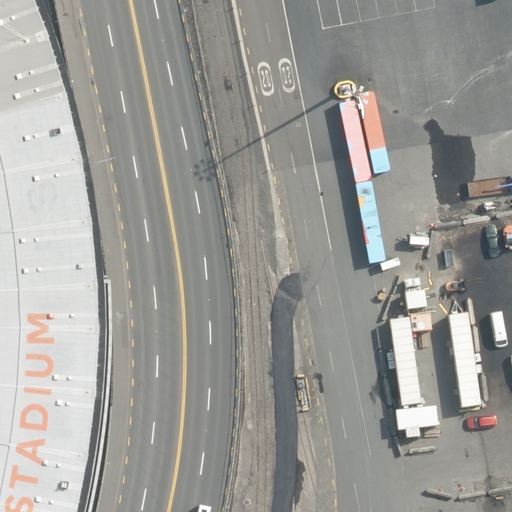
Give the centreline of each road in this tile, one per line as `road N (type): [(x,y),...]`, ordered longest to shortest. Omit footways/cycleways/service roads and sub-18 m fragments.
road 1 (primary): [(158,0),(219,324),(198,511)]
road 2 (primary): [(143,511),(157,312),(106,0)]
